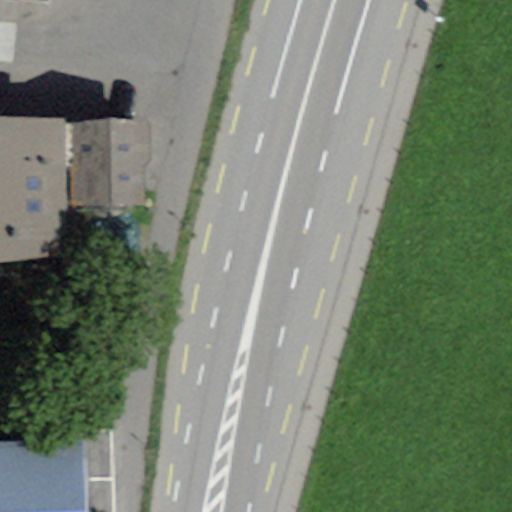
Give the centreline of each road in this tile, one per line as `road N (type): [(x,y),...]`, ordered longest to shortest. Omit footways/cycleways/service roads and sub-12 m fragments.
road 1 (secondary): [(272,228),(213,511)]
road 2 (secondary): [(272,228),(377,49),(393,0)]
road 3 (secondary): [(335,0),(272,228)]
road 4 (secondary): [(285,0),(276,27),(272,228)]
